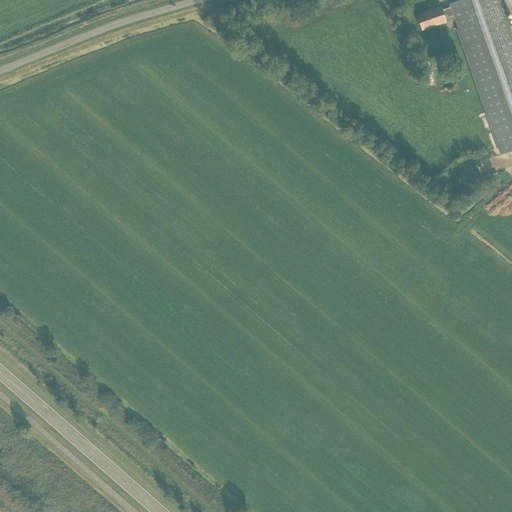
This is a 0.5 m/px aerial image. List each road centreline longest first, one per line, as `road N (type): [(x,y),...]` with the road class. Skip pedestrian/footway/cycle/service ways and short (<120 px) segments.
road 1 (unclassified): [(0,71),(200,0)]
road 2 (tertiary): [(157,511),(0,374)]
